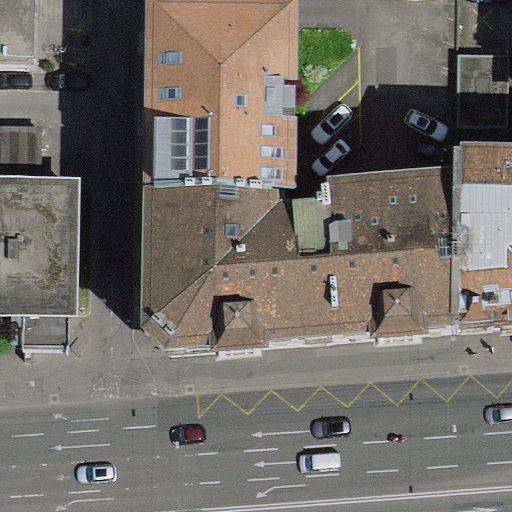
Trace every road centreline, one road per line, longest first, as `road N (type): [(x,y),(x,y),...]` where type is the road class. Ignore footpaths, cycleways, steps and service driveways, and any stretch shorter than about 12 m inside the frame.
road 1 (unclassified): [(114,0),(109,496)]
road 2 (secondary): [(511,468),(109,496)]
